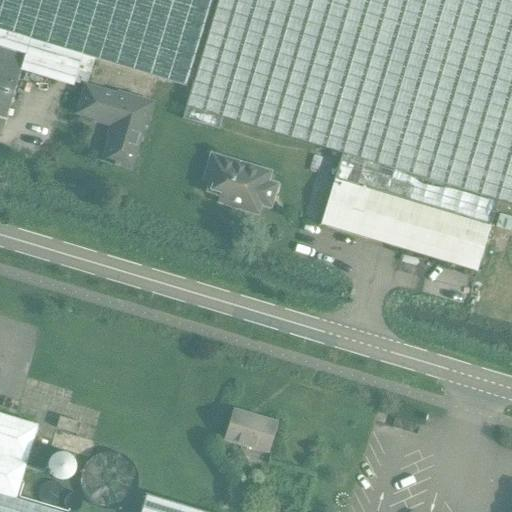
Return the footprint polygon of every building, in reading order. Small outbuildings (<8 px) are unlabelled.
[(0,0),(0,48),(24,56),(20,70),(72,86),(81,57),(183,88),(209,0),(0,0)] [(342,156),(335,179),(489,225),(496,201),(511,205),(511,0),(217,0),(182,119),(219,130),(222,120),(342,156)] [(0,118),(5,120),(20,70),(24,56),(0,48),(0,118)] [(144,127),(151,105),(126,98),(125,101),(116,99),(117,97),(84,88),(77,115),(113,125),(102,162),(129,170),(142,126),(144,127)] [(215,162),(208,185),(222,190),(219,199),(253,209),(256,201),(265,204),(269,188),(261,185),(264,177),(215,162)] [(475,272),(489,225),(335,179),(321,225),(475,272)] [(267,453),(276,423),(234,410),(225,440),(267,453)] [(0,414),(0,494),(16,499),(38,426),(0,414)] [(60,417),(56,429),(77,435),(81,423),(60,417)] [(93,443),(56,432),(51,449),(88,460),(93,443)] [(0,511),(59,511),(16,499),(0,494),(0,511)] [(202,511),(146,495),(140,511),(202,511)]
